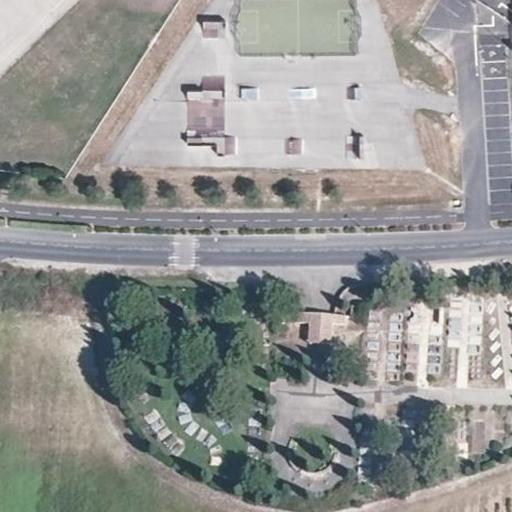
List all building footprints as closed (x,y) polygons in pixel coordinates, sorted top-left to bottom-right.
[(223,37),(224,20),(202,20),(201,36),(223,37)] [(224,125),(222,88),(186,90),(187,127),(224,125)] [(316,322),(317,343),(327,343),(337,342),(336,321),(335,312),(326,313),(315,313),(316,322)] [(348,320),(348,312),(338,312),(335,312),(336,321),(348,320)] [(315,313),(303,313),(303,323),(316,322),(315,313)]
